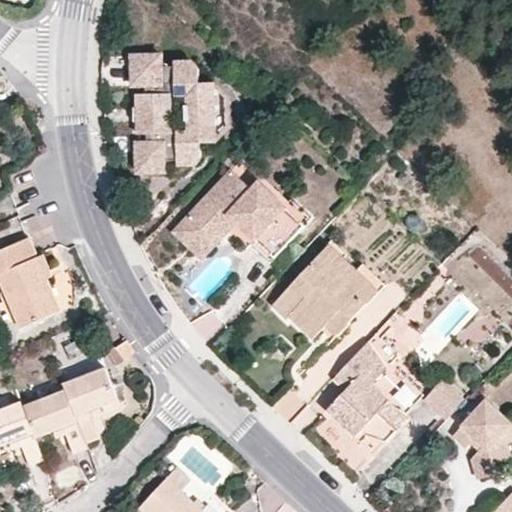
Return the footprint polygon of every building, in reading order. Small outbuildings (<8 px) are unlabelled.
[(147,94),(138,94),(138,134),(148,133),(148,139),(136,139),(137,172),(167,172),(167,158),(178,159),(178,165),(198,164),(202,158),(202,140),(221,140),(232,127),(229,95),(215,83),(200,83),(199,66),(193,60),(176,60),(176,66),(165,65),(165,52),(132,53),(133,88),(147,87),(147,94)] [(243,159),(232,170),(252,189),(257,183),(262,189),(268,183),(243,159)] [(252,189),(232,170),(189,215),(208,235),(218,226),(226,235),(245,253),(251,247),(270,265),(300,233),(280,214),(290,204),(286,201),(268,183),(262,189),(257,183),(252,189)] [(291,198),(286,201),(290,204),(280,214),(300,233),(313,220),(291,198)] [(189,215),(188,214),(174,229),(204,257),(226,235),(218,226),(208,235),(189,215)] [(38,255),(30,236),(0,249),(0,281),(21,327),(61,309),(48,277),(38,255)] [(314,336),(326,325),(336,313),(347,324),(380,289),(330,243),(274,303),(287,316),(291,313),(314,336)] [(251,247),(245,253),(264,271),(270,265),(251,247)] [(43,254),(38,255),(48,277),(53,274),(43,254)] [(336,313),(326,325),(337,334),(347,324),(336,313)] [(97,326),(109,342),(119,336),(108,319),(97,326)] [(335,375),(335,376),(347,387),(326,407),(357,434),(364,429),(370,423),(375,427),(369,434),(369,435),(393,440),(413,416),(377,382),(394,366),(368,340),(335,375)] [(131,353),(123,342),(116,348),(124,358),(132,354),(131,353)] [(65,389),(85,441),(99,436),(90,410),(117,399),(105,367),(63,383),(65,389)] [(391,392),(405,407),(421,394),(406,378),(391,392)] [(447,419),(468,397),(448,378),(427,400),(447,419)] [(22,405),(35,437),(63,426),(73,453),(87,448),(85,441),(65,389),(22,405)] [(21,401),(0,408),(0,445),(11,441),(19,438),(21,444),(29,464),(43,459),(35,437),(22,405),(21,401)] [(511,423),(488,401),(456,434),(468,446),(473,441),(477,436),(486,445),(481,450),(472,459),(478,481),(498,476),(492,453),(509,448),(511,459),(511,423)] [(370,423),(364,429),(369,434),(375,427),(370,423)] [(477,436),(473,442),(481,449),(486,445),(477,436)] [(19,438),(11,441),(14,447),(21,444),(19,438)] [(205,511),(201,508),(194,501),(167,477),(140,507),(145,511),(205,511)] [(511,511),(511,493),(494,511),(511,511)] [(197,498),(194,501),(201,508),(205,504),(197,498)]
